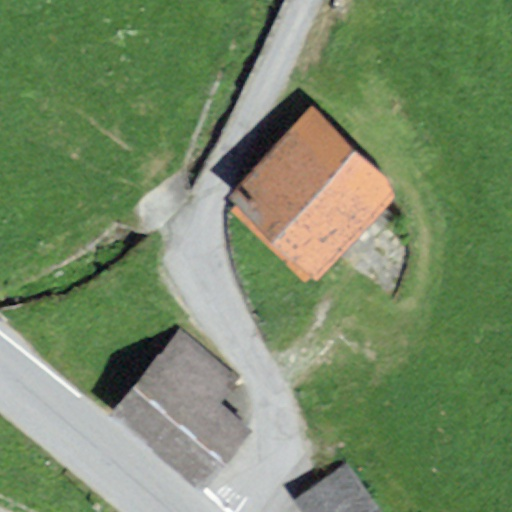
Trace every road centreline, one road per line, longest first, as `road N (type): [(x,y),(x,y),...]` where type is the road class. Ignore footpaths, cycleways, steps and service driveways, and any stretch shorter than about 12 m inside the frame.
road 1 (residential): [(236,511),(261,472),(271,413),(213,304),(201,273),(199,227),(305,0)]
road 2 (secondary): [(0,378),(156,511)]
